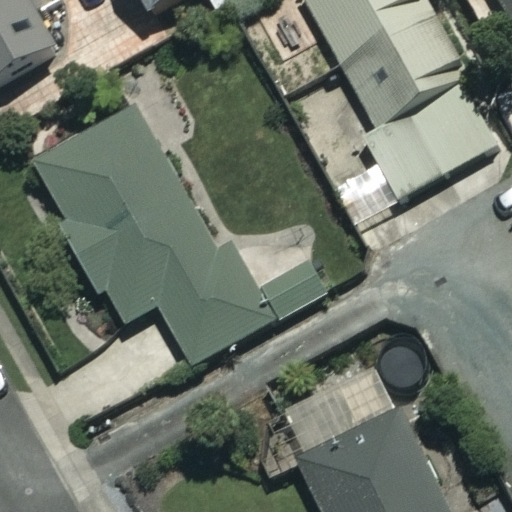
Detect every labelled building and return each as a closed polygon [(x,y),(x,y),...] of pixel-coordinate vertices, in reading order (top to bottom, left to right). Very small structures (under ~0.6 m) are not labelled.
[(0,0),(0,97),(63,62),(28,0),(0,0)] [(209,0),(141,0),(156,27),(209,0)] [(509,155),(427,0),(311,0),(310,1),(388,151),(377,157),(405,210),(509,155)] [(511,0),(501,0),(511,19),(511,0)] [(221,263),(177,176),(193,168),(163,108),(38,173),(122,338),(166,315),(196,373),(277,332),(238,255),(221,263)] [(451,511),(409,422),(304,472),(322,511),(451,511)]
